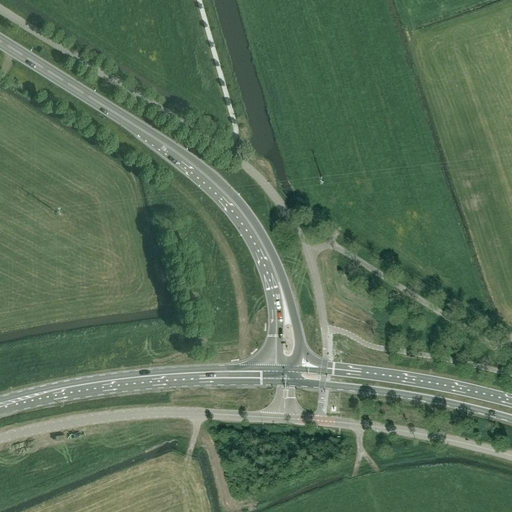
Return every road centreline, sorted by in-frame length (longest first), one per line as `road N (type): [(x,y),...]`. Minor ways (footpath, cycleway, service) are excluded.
road 1 (secondary): [(282,307),(246,224),(199,172),(0,41)]
road 2 (primary): [(0,407),(135,381),(284,375)]
road 3 (unclassified): [(0,437),(144,413),(283,418)]
road 4 (unclassified): [(511,456),(318,420)]
road 5 (primary): [(511,411),(375,383)]
road 6 (primary): [(375,383),(369,371),(306,350),(282,307)]
